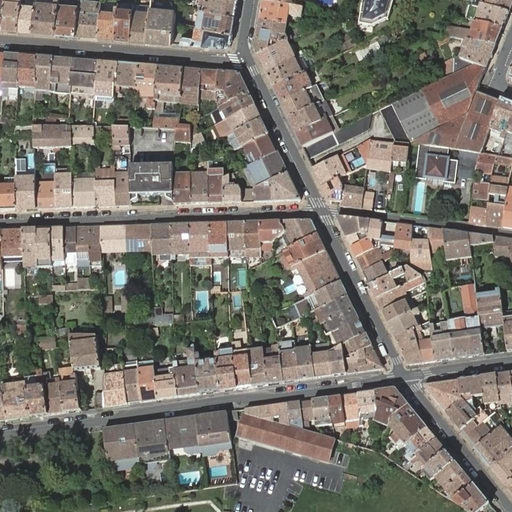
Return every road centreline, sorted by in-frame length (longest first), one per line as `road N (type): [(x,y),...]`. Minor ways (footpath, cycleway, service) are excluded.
road 1 (tertiary): [(0,435),(405,376)]
road 2 (residential): [(321,211),(0,222)]
road 3 (residential): [(0,40),(245,55)]
road 4 (residential): [(321,211),(511,235)]
road 5 (tertiary): [(405,376),(321,211)]
road 6 (tertiary): [(321,211),(245,55)]
road 7 (tertiary): [(511,511),(405,376)]
